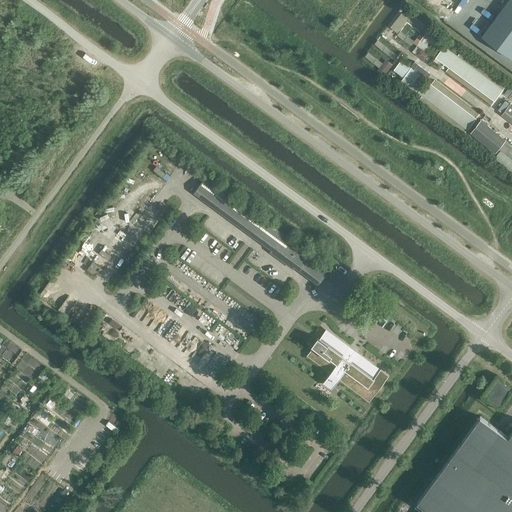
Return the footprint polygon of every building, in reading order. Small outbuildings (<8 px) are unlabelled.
[(511,0),(508,0),(481,36),(504,53),(511,59),(511,58),(511,0)] [(402,12),(392,25),(398,30),(408,16),(402,12)] [(416,35),(410,42),(432,59),(445,42),(429,30),(421,39),(416,35)] [(452,47),(442,61),(489,96),(500,82),(452,47)] [(424,75),(405,59),(397,68),(405,75),(400,81),(412,90),(424,75)] [(377,72),(384,77),(392,65),(385,60),(377,72)] [(426,83),(416,98),(457,127),(468,113),(426,83)] [(511,106),(509,104),(501,114),(511,122),(511,106)] [(506,139),(481,119),(471,131),(496,152),(498,149),(505,140),(506,139)] [(511,145),(505,140),(498,149),(500,150),(495,157),(511,171),(511,145)] [(291,238),(206,176),(194,192),(318,284),(326,273),(330,268),(291,238)] [(332,265),(336,260),(330,255),(326,261),(332,265)] [(388,376),(325,330),(320,338),(318,336),(312,345),(314,346),(308,354),(331,371),(325,379),(334,385),(340,377),(370,400),(388,376)] [(511,390),(511,386),(497,375),(482,396),(499,408),(511,390)] [(511,511),(511,431),(508,437),(480,416),(449,458),(417,502),(430,511),(511,511)]
